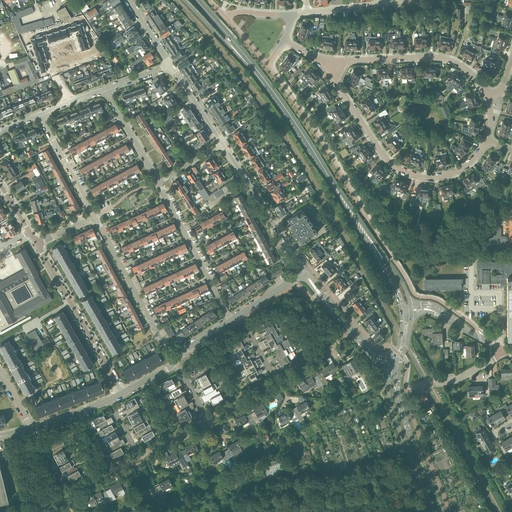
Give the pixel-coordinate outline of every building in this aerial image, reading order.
[(66,0),(68,2),(63,5),(64,7),(71,18),(75,16),(73,13),(78,10),(72,0),(66,0)] [(92,17),(108,7),(107,7),(108,6),(108,5),(115,0),(108,0),(102,4),(103,6),(97,10),(95,8),(88,12),(86,10),(83,12),(88,20),(92,17)] [(107,7),(108,7),(109,10),(121,2),(119,0),(115,0),(108,5),(108,6),(107,7)] [(140,4),(144,11),(149,7),(149,8),(152,7),(148,1),(145,2),(144,1),(140,4)] [(83,12),(86,10),(89,8),(86,3),(80,7),(83,12)] [(111,15),(124,7),(121,3),(110,10),(112,13),(111,13),(107,15),(108,17),(111,15)] [(64,7),(56,11),(62,21),(63,21),(65,20),(71,18),(64,7)] [(126,11),(124,7),(111,15),(113,19),(118,16),(126,11)] [(149,20),(158,14),(153,7),(148,11),(150,13),(146,16),(149,20)] [(128,15),(126,11),(118,16),(119,18),(112,22),(114,24),(116,23),(128,15)] [(19,18),(21,17),(19,12),(16,13),(17,15),(11,18),(12,21),(18,18),(19,18)] [(158,14),(149,20),(151,24),(161,18),(158,14)] [(498,15),(497,17),(499,18),(511,22),(511,15),(508,14),(506,14),(505,17),(503,17),(503,16),(498,15)] [(131,18),(128,15),(116,23),(117,25),(122,22),(123,24),(131,18)] [(497,17),(497,18),(499,18),(499,20),(503,22),(502,26),(504,26),(504,27),(507,28),(507,27),(510,28),(511,28),(511,25),(511,22),(499,18),(497,17)] [(134,23),(131,18),(123,24),(119,26),(122,30),(134,23)] [(161,18),(151,24),(154,28),(163,22),(161,18)] [(183,25),(179,20),(160,32),(159,33),(161,36),(162,36),(163,37),(183,25)] [(163,22),(154,28),(157,33),(166,27),(163,22)] [(72,26),(68,27),(70,33),(78,30),(77,24),(76,23),(71,24),(72,26)] [(77,24),(78,30),(79,33),(85,32),(87,31),(85,26),(83,27),(82,23),(77,24)] [(302,24),(300,30),(308,33),(310,34),(314,35),(318,36),(320,32),(315,30),(315,31),(312,30),(313,28),(310,27),(309,27),(310,25),(306,24),(306,25),(302,24)] [(21,26),(16,28),(18,34),(26,32),(24,25),(21,26)] [(108,40),(104,43),(102,44),(107,52),(115,46),(120,43),(128,37),(129,38),(137,32),(134,27),(122,34),(121,32),(112,38),(108,40)] [(310,34),(308,33),(300,30),(298,37),(301,38),(301,39),(305,41),(305,39),(306,39),(307,36),(310,37),(310,36),(313,37),(314,35),(310,34)] [(162,40),(164,44),(173,38),(172,36),(176,33),(175,31),(162,40)] [(396,48),(399,48),(398,31),(396,31),(396,34),(388,35),(388,40),(392,40),(392,41),(391,41),(391,44),(392,44),(392,48),(393,48),(393,49),(396,49),(396,48)] [(398,31),(399,48),(402,48),(402,49),(405,49),(405,48),(405,44),(406,44),(406,41),(405,41),(405,39),(401,39),(401,37),(401,31),(398,31)] [(79,33),(76,34),(77,40),(87,37),(85,32),(79,33)] [(137,32),(129,38),(122,42),(124,46),(128,43),(129,46),(141,38),(138,33),(137,32)] [(369,41),(369,49),(372,49),(372,50),(376,50),(375,37),(371,37),(371,33),(369,33),(369,37),(365,37),(365,41),(369,41)] [(445,49),(447,37),(440,36),(440,34),(436,33),(435,40),(440,41),(439,47),(441,48),(441,49),(445,49)] [(40,34),(35,36),(35,38),(36,38),(37,43),(38,43),(46,40),(44,35),(40,36),(40,34)] [(323,37),(322,37),(323,40),(322,42),(321,45),(322,45),(321,48),(322,48),(322,49),(325,49),(325,48),(328,49),(330,34),(329,34),(329,36),(326,36),(326,37),(325,36),(323,37)] [(333,35),(330,34),(328,49),(330,49),(330,50),(334,51),(334,50),(335,46),(336,46),(336,43),(335,43),(336,42),(332,41),(333,35)] [(381,37),(375,37),(376,50),(379,50),(379,49),(382,48),(382,42),(385,42),(385,34),(381,34),(381,37)] [(451,38),(447,37),(445,49),(449,50),(449,49),(452,50),(455,35),(452,34),(451,38)] [(489,36),(488,39),(494,41),(505,44),(506,42),(507,42),(508,39),(507,39),(507,38),(504,37),(504,36),(501,35),(501,36),(499,36),(498,39),(489,36)] [(167,48),(180,39),(179,36),(177,37),(176,36),(173,38),(164,44),(167,48)] [(87,37),(77,40),(79,45),(88,42),(87,37)] [(31,43),(30,44),(31,49),(33,48),(39,46),(38,46),(38,43),(37,43),(36,38),(35,38),(30,39),(31,43)] [(180,39),(167,48),(169,52),(176,47),(179,45),(178,43),(182,41),(180,39)] [(133,46),(127,49),(130,54),(130,55),(145,45),(145,44),(144,42),(143,41),(142,40),(141,41),(141,40),(137,43),(137,44),(133,47),(133,46)] [(494,41),(491,50),(499,52),(500,50),(503,51),(503,50),(504,50),(505,47),(504,47),(505,44),(494,41)] [(88,42),(79,45),(81,51),(90,48),(88,42)] [(180,51),(183,49),(189,45),(188,43),(181,48),(179,45),(176,47),(169,52),(172,56),(180,51)] [(464,56),(466,57),(474,44),(472,43),(468,48),(465,46),(464,48),(464,47),(462,50),(463,50),(461,54),(461,55),(463,56),(464,56)] [(479,56),(481,54),(481,51),(481,46),(477,46),(476,46),(476,45),(475,44),(474,44),(466,57),(469,59),(468,59),(471,61),(472,60),(472,61),(474,57),(475,58),(476,55),(479,56)] [(39,46),(33,48),(35,54),(44,51),(42,45),(38,46),(39,46)] [(129,55),(128,56),(130,59),(134,56),(133,55),(135,54),(136,54),(138,53),(138,52),(139,51),(140,53),(142,56),(145,54),(143,53),(148,49),(147,48),(147,47),(146,45),(145,45),(130,55),(129,55)] [(180,51),(172,56),(175,61),(178,59),(189,52),(187,49),(185,51),(183,49),(180,51)] [(193,49),(189,52),(178,59),(180,63),(188,58),(187,56),(194,51),(193,49)] [(44,51),(35,54),(36,59),(45,56),(44,51)] [(150,52),(137,60),(139,62),(143,59),(146,62),(148,65),(152,62),(150,59),(153,57),(150,52)] [(286,59),(285,61),(293,68),(297,62),(298,62),(299,60),(298,59),(299,57),(300,57),(294,54),(293,57),(292,56),(291,58),(288,56),(287,56),(286,58),(286,59)] [(492,59),(492,61),(491,70),(494,70),(493,71),(497,71),(497,70),(498,67),(500,67),(500,63),(498,63),(498,62),(494,62),(494,59),(495,59),(495,56),(493,55),(492,59)] [(15,61),(13,61),(16,67),(16,68),(18,69),(19,68),(21,70),(26,68),(30,77),(27,78),(28,80),(30,85),(33,84),(34,83),(40,81),(33,66),(32,63),(31,62),(30,62),(28,56),(15,61)] [(45,56),(36,59),(38,64),(44,63),(47,62),(45,56)] [(488,69),(491,70),(492,61),(485,60),(485,61),(483,61),(483,65),(485,65),(484,69),(485,69),(485,70),(488,70),(488,69)] [(282,62),(280,65),(281,65),(281,66),(283,68),(282,69),(285,72),(287,70),(287,71),(290,68),(294,71),(296,69),(293,68),(285,61),(283,63),(282,62)] [(179,66),(182,70),(192,64),(191,62),(188,64),(186,62),(179,66)] [(38,64),(36,65),(38,70),(40,69),(41,73),(47,71),(44,63),(38,64)] [(107,64),(105,65),(109,76),(111,75),(111,76),(114,75),(114,74),(112,67),(108,69),(107,64)] [(193,66),(192,64),(182,70),(185,75),(191,70),(195,68),(193,66)] [(96,68),(94,69),(98,80),(100,79),(100,80),(103,78),(101,71),(100,70),(97,71),(96,68)] [(301,83),(303,85),(315,73),(313,71),(314,71),(312,68),(311,69),(308,71),(307,71),(305,73),(306,74),(305,74),(301,78),(304,81),(301,83)] [(407,78),(408,78),(407,68),(404,68),(404,69),(401,69),(401,70),(397,70),(397,76),(401,76),(401,79),(403,79),(407,78)] [(74,69),(68,72),(70,76),(71,76),(71,77),(69,78),(71,83),(73,82),(72,82),(73,85),(74,85),(75,88),(76,88),(78,88),(78,87),(81,86),(77,76),(76,73),(74,69)] [(193,73),(191,70),(185,75),(187,79),(198,72),(196,70),(193,73)] [(352,74),(351,76),(363,83),(365,84),(372,87),(373,84),(370,82),(372,80),(366,77),(364,81),(359,78),(361,74),(361,72),(358,70),(357,72),(354,70),(354,71),(353,70),(352,73),(352,74)] [(197,79),(195,76),(199,74),(198,72),(187,79),(190,84),(197,79)] [(315,73),(303,85),(305,87),(307,85),(307,84),(308,84),(309,83),(312,86),(315,83),(318,81),(317,81),(320,78),(320,77),(318,75),(317,75),(315,73)] [(448,88),(450,89),(459,77),(456,75),(457,75),(454,73),(453,73),(451,76),(450,75),(447,78),(449,79),(447,82),(450,84),(448,88)] [(83,78),(82,74),(77,76),(81,86),(83,85),(83,86),(86,85),(84,77),(83,78)] [(349,79),(347,81),(348,82),(351,84),(350,85),(353,87),(354,86),(355,86),(357,82),(358,83),(362,85),(363,83),(351,76),(349,79)] [(152,92),(164,85),(165,84),(161,78),(159,80),(157,77),(151,81),(155,88),(151,90),(152,92)] [(202,78),(191,85),(194,90),(197,94),(199,93),(213,84),(208,77),(206,79),(203,80),(202,78)] [(450,89),(452,91),(454,87),(457,89),(457,90),(458,93),(459,94),(464,89),(461,88),(463,85),(462,84),(464,81),(463,80),(464,80),(461,78),(459,77),(450,89)] [(28,80),(13,86),(16,91),(30,86),(30,85),(28,80)] [(47,81),(41,83),(42,87),(43,86),(48,99),(50,98),(53,97),(52,93),(51,90),(51,91),(51,90),(48,91),(45,85),(48,84),(47,81)] [(213,84),(199,93),(200,94),(201,96),(200,97),(201,98),(202,98),(203,99),(206,97),(206,98),(208,96),(208,95),(213,92),(212,89),(216,87),(215,85),(214,83),(213,84)] [(164,85),(152,92),(153,94),(158,91),(160,94),(169,89),(165,84),(164,85)] [(141,89),(138,90),(142,101),(145,107),(147,106),(145,100),(144,98),(147,97),(144,88),(143,88),(143,87),(140,88),(141,89)] [(314,101),(315,103),(330,93),(329,91),(329,90),(328,87),(327,88),(327,87),(323,89),(320,91),(321,91),(319,92),(320,92),(317,94),(319,97),(318,98),(316,99),(314,101)] [(34,90),(32,91),(37,103),(39,102),(40,103),(43,102),(40,94),(36,96),(34,90)] [(136,90),(133,91),(135,98),(139,97),(140,101),(142,101),(138,90),(136,91),(136,90)] [(27,92),(25,93),(26,96),(31,106),(33,105),(36,104),(35,104),(36,103),(33,95),(29,96),(27,92)] [(129,106),(126,107),(128,113),(134,111),(131,103),(130,101),(128,93),(125,94),(122,95),(123,99),(122,99),(123,102),(124,101),(124,102),(125,102),(126,104),(128,104),(129,106)] [(315,103),(316,105),(319,103),(322,101),(324,105),(328,102),(328,103),(331,101),(330,101),(334,98),(333,98),(334,98),(332,95),(330,93),(315,103)] [(459,104),(459,106),(460,106),(476,99),(475,97),(476,97),(475,94),(474,94),(474,93),(470,95),(470,94),(467,95),(467,96),(466,96),(468,100),(460,103),(459,104)] [(166,104),(174,99),(172,96),(171,95),(169,96),(169,95),(165,98),(166,98),(163,100),(166,104)] [(215,95),(213,97),(205,102),(209,107),(219,100),(216,95),(215,95)] [(25,98),(22,99),(23,101),(26,109),(29,107),(31,106),(26,96),(25,96),(25,98)] [(17,97),(15,98),(20,110),(22,109),(22,110),(26,109),(23,101),(19,103),(17,97)] [(15,104),(12,106),(15,112),(15,113),(18,112),(18,111),(20,110),(15,98),(13,99),(15,104)] [(365,108),(373,103),(372,104),(369,98),(367,99),(367,98),(364,100),(365,101),(361,103),(362,103),(361,104),(363,106),(365,108)] [(166,104),(168,107),(167,108),(167,109),(167,110),(168,111),(168,112),(169,112),(174,108),(173,107),(178,104),(174,99),(166,104)] [(476,99),(460,106),(461,109),(465,107),(469,105),(471,109),(472,108),(472,109),(475,108),(475,107),(479,106),(479,105),(478,102),(477,102),(476,99)] [(209,108),(212,112),(219,108),(218,106),(222,103),(221,100),(209,108)] [(3,102),(8,115),(10,114),(11,115),(13,114),(13,113),(14,113),(10,104),(7,106),(5,101),(3,102)] [(3,107),(0,108),(0,110),(3,118),(6,116),(8,115),(3,102),(1,103),(3,107)] [(100,103),(94,105),(98,115),(104,113),(102,109),(103,109),(102,106),(101,106),(100,103)] [(373,103),(365,108),(367,111),(366,111),(368,114),(368,113),(369,114),(372,112),(372,113),(375,111),(375,110),(377,109),(373,103)] [(91,114),(92,114),(95,112),(97,119),(99,118),(99,116),(98,115),(94,105),(92,106),(92,105),(89,107),(91,114)] [(333,119),(335,117),(343,112),(341,109),(340,110),(339,107),(336,109),(334,106),(326,111),(329,115),(330,114),(333,119)] [(91,114),(89,107),(86,108),(84,109),(88,121),(88,122),(88,121),(90,121),(89,117),(92,116),(92,114),(91,114)] [(183,119),(186,117),(192,113),(190,109),(188,110),(187,108),(185,109),(183,107),(177,111),(178,114),(179,113),(183,119)] [(220,110),(219,108),(212,112),(215,116),(226,109),(225,107),(220,110)] [(88,121),(84,109),(78,111),(81,120),(82,120),(82,121),(85,119),(87,123),(89,127),(90,126),(89,122),(88,121),(88,122),(88,121)] [(226,109),(215,116),(218,120),(224,116),(223,114),(228,111),(226,109)] [(377,128),(388,121),(385,116),(388,114),(385,110),(379,114),(381,118),(374,122),(376,124),(375,125),(377,128)] [(72,114),(74,120),(75,122),(76,125),(76,126),(78,125),(77,121),(80,120),(80,118),(77,112),(72,114)] [(345,116),(343,112),(335,117),(337,121),(335,122),(337,124),(333,127),(336,131),(341,127),(339,123),(346,118),(345,116)] [(140,122),(144,119),(143,118),(140,113),(135,116),(140,122)] [(186,123),(195,117),(192,113),(186,117),(183,119),(186,123)] [(76,125),(75,122),(74,120),(72,114),(70,115),(70,114),(66,115),(69,122),(70,126),(73,124),(74,127),(76,126),(76,125)] [(224,116),(218,120),(220,125),(231,118),(230,115),(228,116),(227,115),(224,116)] [(198,122),(195,117),(186,123),(189,128),(190,127),(198,122)] [(66,131),(61,118),(55,120),(57,123),(56,123),(57,126),(57,125),(58,126),(61,125),(65,135),(67,134),(66,131)] [(221,126),(224,130),(237,122),(240,120),(239,118),(235,121),(235,120),(234,121),(230,124),(229,122),(221,126)] [(471,121),(470,125),(479,127),(480,123),(479,123),(480,120),(470,118),(469,121),(471,121)] [(148,125),(144,120),(144,119),(140,122),(144,128),(148,126),(155,121),(154,119),(149,123),(149,124),(148,125)] [(388,121),(377,128),(379,131),(380,131),(381,133),(387,129),(389,132),(396,128),(396,126),(390,125),(388,121)] [(502,125),(501,128),(511,130),(511,124),(510,124),(511,122),(507,121),(506,122),(503,121),(503,122),(502,122),(501,125),(502,125)] [(201,126),(198,122),(190,127),(191,129),(193,129),(194,131),(201,126)] [(240,127),(237,122),(224,130),(227,135),(240,127)] [(114,133),(109,124),(108,125),(109,127),(106,129),(109,136),(114,133)] [(109,124),(114,133),(119,131),(115,124),(112,126),(111,124),(109,124)] [(479,131),(479,127),(470,125),(469,125),(468,128),(463,127),(462,131),(471,136),(471,132),(477,133),(478,131),(479,131)] [(148,135),(152,132),(155,131),(157,129),(155,127),(153,129),(153,130),(152,131),(148,126),(144,128),(148,135)] [(347,134),(342,137),(343,140),(355,132),(354,129),(355,129),(353,126),(352,127),(352,126),(349,128),(348,128),(345,130),(346,130),(345,131),(347,134)] [(31,130),(29,131),(32,137),(32,139),(34,143),(36,142),(34,138),(35,138),(34,136),(37,135),(38,137),(40,136),(38,129),(35,130),(35,129),(34,129),(34,128),(31,129),(31,130)] [(500,130),(499,133),(499,134),(503,135),(502,137),(506,138),(506,136),(507,136),(508,133),(511,133),(511,130),(501,128),(500,130)] [(105,138),(100,129),(99,130),(100,132),(96,134),(100,141),(105,138)] [(100,129),(105,138),(109,136),(106,129),(103,131),(102,129),(100,129)] [(198,137),(197,138),(198,140),(197,140),(198,141),(197,141),(198,142),(192,146),(192,147),(194,150),(203,144),(203,145),(208,141),(207,138),(208,137),(203,130),(196,134),(198,137)] [(237,140),(244,136),(241,132),(240,130),(233,135),(237,140)] [(27,131),(24,132),(27,139),(32,137),(29,131),(27,132),(27,131)] [(155,131),(152,132),(148,135),(152,141),(156,138),(157,138),(161,136),(159,134),(157,135),(155,131)] [(355,132),(343,140),(345,142),(345,143),(346,142),(348,145),(349,144),(350,147),(353,145),(352,142),(353,141),(353,142),(356,140),(359,137),(358,134),(357,134),(355,132)] [(178,137),(175,133),(169,137),(172,141),(178,137)] [(198,140),(197,138),(195,134),(193,135),(192,133),(188,136),(189,137),(185,139),(188,145),(197,140),(198,140)] [(95,143),(90,134),(89,135),(90,137),(87,139),(91,146),(95,143)] [(90,134),(95,143),(100,141),(96,134),(93,136),(92,134),(90,134)] [(401,140),(396,134),(393,136),(394,137),(392,138),(392,137),(390,139),(390,140),(387,142),(387,143),(388,145),(389,145),(391,147),(398,142),(399,141),(401,140)] [(14,137),(13,137),(14,140),(14,141),(15,143),(16,143),(17,146),(19,145),(22,151),(25,150),(24,147),(19,135),(16,136),(14,137)] [(246,138),(244,136),(237,140),(240,146),(248,141),(249,141),(250,141),(252,139),(251,137),(249,139),(247,137),(246,138)] [(472,140),(468,138),(464,136),(459,144),(460,145),(467,152),(469,149),(469,148),(470,146),(469,145),(470,144),(471,144),(472,140)] [(81,139),(86,148),(91,146),(87,139),(84,141),(83,138),(81,139)] [(156,138),(152,141),(156,147),(161,144),(161,145),(165,142),(163,140),(161,142),(160,143),(157,138),(156,138)] [(254,138),(252,139),(250,141),(251,142),(242,148),(243,150),(245,153),(253,148),(256,147),(253,142),(255,140),(254,138)] [(86,148),(81,139),(80,140),(81,142),(78,144),(81,151),(86,148)] [(178,147),(179,147),(185,156),(188,154),(179,139),(174,141),(178,147)] [(398,142),(391,147),(393,150),(392,150),(394,153),(394,152),(395,153),(398,150),(398,151),(401,149),(400,148),(402,147),(398,142)] [(72,144),(77,153),(81,151),(78,144),(75,146),(74,143),(72,144)] [(68,149),(72,155),(71,156),(72,159),(75,158),(74,155),(77,153),(72,144),(71,145),(72,147),(68,149)] [(125,153),(120,144),(118,145),(119,147),(116,149),(120,156),(125,153)] [(128,147),(126,144),(122,146),(122,144),(120,144),(125,153),(129,151),(130,154),(134,152),(130,146),(128,147)] [(161,145),(161,144),(156,147),(160,154),(165,151),(169,148),(168,146),(165,148),(165,149),(164,149),(161,145)] [(453,144),(450,147),(454,154),(457,151),(461,156),(463,154),(464,155),(467,152),(460,145),(457,148),(453,144)] [(359,145),(352,150),(354,154),(356,153),(359,157),(359,158),(369,151),(367,148),(366,148),(364,146),(361,148),(359,145)] [(248,157),(249,159),(256,155),(257,156),(258,155),(262,152),(264,151),(263,148),(258,151),(256,147),(253,148),(245,153),(248,157)] [(414,164),(419,149),(416,148),(414,155),(411,154),(410,155),(408,154),(407,158),(409,159),(408,162),(408,163),(411,164),(411,163),(414,164)] [(43,152),(41,153),(42,154),(43,153),(46,159),(51,156),(47,149),(43,152)] [(107,154),(111,161),(116,158),(111,149),(109,150),(110,152),(107,154)] [(111,149),(116,158),(120,156),(116,149),(113,151),(112,149),(111,149)] [(420,166),(421,163),(423,164),(424,160),(423,159),(423,158),(419,157),(422,150),(419,149),(414,164),(417,165),(416,166),(419,167),(419,166),(420,166)] [(160,154),(164,160),(169,157),(173,155),(173,154),(172,152),(169,154),(169,155),(168,156),(165,151),(160,154)] [(359,157),(355,159),(357,162),(362,159),(364,162),(367,160),(368,162),(372,160),(372,159),(371,157),(372,157),(370,155),(371,154),(369,151),(359,158),(359,157)] [(442,151),(439,152),(440,155),(440,157),(442,165),(445,165),(448,165),(448,164),(449,164),(448,160),(449,160),(448,157),(447,157),(447,155),(446,153),(442,154),(442,151)] [(260,162),(264,159),(262,155),(263,154),(262,152),(258,155),(258,156),(250,161),(253,166),(259,162),(260,162)] [(106,163),(101,154),(100,155),(101,157),(98,159),(101,166),(106,163)] [(101,154),(106,163),(111,161),(107,154),(104,156),(103,154),(101,154)] [(486,160),(493,165),(497,160),(496,159),(497,158),(494,155),(493,157),(490,155),(489,155),(488,157),(488,158),(486,160)] [(7,159),(1,163),(4,168),(4,169),(11,165),(12,164),(17,161),(20,159),(18,156),(15,157),(16,158),(13,160),(10,161),(9,162),(7,159)] [(46,159),(42,161),(43,163),(46,162),(48,161),(50,165),(55,163),(51,156),(46,159)] [(172,161),(169,157),(164,160),(169,166),(177,161),(176,159),(173,161),(174,161),(172,162),(172,161)] [(442,165),(440,157),(434,159),(434,160),(434,163),(435,163),(436,167),(437,167),(440,167),(440,166),(442,165)] [(203,170),(206,168),(215,162),(212,158),(205,163),(206,165),(202,168),(203,170)] [(97,168),(92,159),(91,160),(92,162),(89,164),(92,171),(97,168)] [(92,159),(97,168),(101,166),(98,159),(95,161),(94,159),(92,159)] [(265,161),(264,159),(260,162),(259,162),(253,166),(256,171),(265,165),(263,162),(265,161)] [(501,173),(502,172),(500,170),(495,166),(495,167),(493,165),(486,160),(485,162),(484,162),(482,164),(483,165),(482,165),(485,167),(484,169),(487,171),(488,170),(489,170),(491,172),(494,169),(501,174),(501,173)] [(215,162),(206,168),(210,174),(219,168),(215,162)] [(50,165),(46,168),(47,169),(49,168),(51,167),(54,172),(58,169),(55,163),(50,165)] [(511,174),(511,163),(511,164),(508,170),(503,168),(502,172),(501,173),(501,174),(499,178),(504,180),(506,175),(507,173),(511,174)] [(27,173),(34,168),(32,164),(30,164),(31,165),(25,169),(27,173)] [(88,173),(83,164),(81,165),(82,167),(79,169),(83,176),(88,173)] [(83,164),(88,173),(92,171),(89,164),(85,166),(84,164),(83,164)] [(130,168),(127,169),(131,176),(135,173),(130,164),(129,165),(129,166),(130,168)] [(132,164),(130,164),(135,173),(140,171),(137,164),(133,166),(132,164)] [(257,172),(261,178),(268,173),(267,170),(270,168),(270,167),(269,165),(269,164),(264,167),(265,167),(257,172)] [(4,168),(3,169),(7,175),(8,174),(7,174),(14,170),(13,168),(11,165),(4,169),(4,168)] [(373,180),(383,169),(380,168),(381,167),(379,165),(378,165),(375,168),(375,167),(372,170),(373,170),(372,171),(371,173),(374,175),(370,178),(373,180)] [(14,170),(7,174),(8,174),(11,179),(17,175),(20,173),(18,170),(22,168),(21,166),(20,166),(18,167),(17,168),(15,169),(14,170)] [(54,172),(49,174),(51,177),(55,174),(57,178),(62,176),(58,169),(54,172)] [(121,173),(118,174),(122,181),(126,178),(121,169),(120,170),(121,173)] [(123,169),(121,169),(126,178),(131,176),(127,169),(124,171),(123,169)] [(215,179),(223,174),(220,169),(209,176),(210,178),(213,176),(215,179)] [(373,180),(375,183),(378,179),(377,179),(379,177),(382,180),(383,179),(383,180),(385,177),(387,174),(388,173),(385,171),(383,169),(373,180)] [(192,172),(187,176),(191,183),(194,181),(197,179),(192,172)] [(112,174),(117,183),(118,186),(123,183),(122,181),(118,174),(115,176),(114,174),(114,173),(112,174)] [(274,178),(276,176),(277,176),(275,174),(273,176),(271,177),(268,173),(261,178),(265,184),(272,179),(272,178),(273,177),(274,178)] [(277,176),(276,176),(274,178),(275,179),(266,185),(270,192),(277,187),(277,186),(280,185),(278,182),(277,182),(277,181),(284,177),(281,173),(277,176)] [(33,181),(30,183),(32,185),(34,184),(37,188),(45,186),(47,186),(46,184),(41,174),(39,175),(32,179),(33,181)] [(112,178),(109,179),(112,186),(117,183),(112,174),(111,175),(111,176),(112,178)] [(226,179),(223,174),(215,179),(217,182),(214,184),(215,186),(226,179)] [(471,174),(468,176),(475,188),(476,189),(477,191),(486,185),(485,183),(487,182),(484,177),(482,179),(481,178),(478,180),(474,174),(472,175),(471,174)] [(62,176),(57,178),(61,185),(66,182),(62,176)] [(466,185),(463,187),(467,193),(475,188),(468,176),(465,178),(465,179),(463,181),(466,185)] [(103,179),(108,188),(109,190),(113,188),(112,186),(109,179),(106,181),(105,179),(104,178),(103,179)] [(204,187),(198,178),(194,181),(195,184),(194,184),(197,188),(198,188),(200,190),(204,187)] [(102,183),(99,184),(103,191),(108,188),(103,179),(101,180),(102,183)] [(177,180),(173,183),(177,189),(184,184),(184,185),(186,184),(185,183),(184,182),(182,184),(181,185),(177,180)] [(397,193),(402,181),(399,180),(398,181),(396,180),(393,186),(390,184),(387,191),(390,192),(389,193),(393,194),(394,191),(394,190),(395,188),(398,190),(397,193)] [(22,181),(21,181),(14,185),(18,191),(25,187),(24,186),(25,185),(22,181)] [(406,183),(402,181),(397,193),(403,195),(401,198),(405,200),(407,193),(405,192),(408,185),(405,184),(406,183)] [(66,182),(61,185),(64,192),(69,189),(66,182)] [(95,183),(93,184),(98,193),(103,191),(99,184),(96,186),(95,183)] [(93,188),(90,189),(92,194),(93,195),(94,196),(98,193),(93,184),(92,185),(93,188)] [(184,184),(177,189),(181,195),(186,192),(186,193),(188,191),(184,185),(184,184)] [(447,186),(451,200),(453,199),(452,195),(456,194),(455,191),(456,191),(456,188),(454,188),(454,184),(453,185),(453,184),(450,185),(447,186)] [(281,193),(285,191),(281,185),(280,187),(280,186),(273,190),(274,191),(271,193),(274,198),(281,193)] [(37,188),(34,189),(36,195),(42,193),(42,191),(48,190),(47,186),(45,186),(37,188)] [(451,200),(447,186),(444,187),(444,186),(441,187),(441,188),(442,191),(441,192),(441,195),(442,194),(443,197),(444,200),(448,200),(448,201),(451,200)] [(206,198),(209,196),(210,196),(204,187),(200,190),(201,192),(199,193),(203,200),(205,199),(206,198)] [(416,201),(420,202),(420,206),(419,206),(419,212),(422,212),(422,207),(422,206),(423,206),(423,202),(424,188),(418,187),(417,191),(416,191),(416,194),(417,194),(417,196),(416,201)] [(423,202),(425,202),(425,201),(430,202),(430,195),(431,196),(431,192),(430,192),(431,188),(430,188),(427,187),(427,188),(424,188),(423,202)] [(64,192),(63,192),(64,194),(65,193),(68,198),(73,196),(69,189),(64,192)] [(186,192),(181,195),(185,202),(192,197),(194,196),(192,194),(188,197),(188,196),(186,193),(186,192)] [(285,199),(281,193),(274,198),(277,203),(280,201),(281,202),(285,199)] [(236,200),(238,204),(244,201),(240,194),(229,200),(231,203),(233,202),(233,201),(236,200)] [(304,202),(308,200),(308,199),(310,198),(308,194),(306,195),(305,195),(301,198),(304,202)] [(49,201),(48,198),(46,199),(46,198),(39,200),(40,201),(38,201),(36,195),(33,197),(33,198),(30,199),(30,201),(32,206),(49,201)] [(68,198),(67,199),(67,200),(69,200),(72,205),(76,202),(73,196),(68,198)] [(192,197),(185,202),(189,208),(194,205),(200,201),(198,199),(192,203),(192,202),(194,201),(192,197)] [(49,202),(53,201),(52,200),(49,201),(32,206),(33,211),(40,209),(40,206),(50,203),(49,202)] [(158,205),(161,212),(166,210),(163,203),(161,200),(160,201),(161,204),(158,205)] [(290,205),(293,203),(292,200),(289,202),(288,202),(289,203),(283,206),(282,203),(275,208),(278,212),(290,205)] [(247,207),(244,201),(238,204),(241,211),(247,207)] [(72,205),(69,206),(73,213),(75,211),(77,214),(80,212),(78,210),(80,209),(76,202),(72,205)] [(154,204),(152,205),(156,214),(161,212),(158,205),(155,207),(154,204)] [(152,208),(148,210),(152,217),(156,214),(152,205),(150,206),(152,208)] [(194,205),(189,208),(194,214),(195,214),(196,216),(200,214),(194,205)] [(291,207),(290,205),(278,212),(281,217),(288,213),(291,211),(289,208),(290,207),(290,208),(291,207)] [(251,214),(247,207),(241,211),(245,217),(251,214)] [(144,209),(142,209),(147,219),(152,217),(148,210),(145,211),(144,209)] [(294,216),(288,219),(289,222),(287,223),(291,230),(291,231),(296,238),(301,245),(311,239),(310,237),(318,232),(314,225),(309,218),(304,211),(303,212),(302,209),(293,215),(294,216)] [(46,210),(41,212),(34,214),(36,219),(51,214),(52,214),(52,211),(46,213),(46,210)] [(216,215),(213,217),(216,223),(221,220),(216,211),(214,212),(216,215)] [(218,211),(216,211),(221,220),(226,218),(222,211),(219,213),(218,211)] [(56,215),(55,213),(52,214),(51,214),(36,219),(37,224),(44,222),(43,219),(53,216),(56,215)] [(132,217),(129,219),(133,226),(137,223),(133,213),(131,215),(132,217)] [(135,213),(133,213),(137,223),(142,221),(139,214),(136,216),(135,213)] [(245,217),(248,224),(255,221),(251,214),(245,217)] [(206,220),(203,221),(207,228),(212,225),(207,216),(205,217),(206,220)] [(208,216),(207,216),(212,225),(216,223),(213,217),(210,218),(208,216)] [(120,223),(123,230),(128,228),(123,218),(122,219),(123,222),(120,223)] [(125,218),(123,218),(128,228),(133,226),(129,219),(126,220),(125,218)] [(172,224),(168,225),(172,233),(177,230),(174,223),(173,223),(172,220),(171,222),(172,224)] [(202,230),(197,221),(196,222),(197,225),(194,226),(197,233),(202,230)] [(199,221),(197,221),(202,230),(207,228),(203,221),(200,223),(199,221)] [(252,231),(258,227),(255,221),(248,224),(252,231)] [(4,226),(2,228),(5,233),(7,231),(14,227),(11,222),(4,226)] [(118,232),(114,222),(112,223),(113,226),(110,228),(113,234),(117,233),(118,232)] [(119,232),(123,230),(120,223),(117,224),(116,222),(114,222),(118,232),(119,232)] [(167,235),(163,225),(161,226),(162,228),(159,230),(162,237),(167,235)] [(164,225),(163,225),(167,235),(172,233),(168,225),(165,227),(164,225)] [(2,234),(0,235),(0,238),(4,236),(4,237),(9,234),(10,237),(17,233),(14,227),(7,231),(5,233),(2,234)] [(86,227),(90,237),(95,235),(95,236),(96,237),(97,236),(96,234),(95,235),(93,230),(93,229),(92,229),(92,228),(89,229),(88,227),(86,227)] [(252,231),(256,237),(262,234),(258,227),(252,231)] [(499,228),(491,228),(491,249),(499,249),(504,249),(504,245),(506,245),(506,236),(501,236),(501,228),(499,228)] [(152,233),(149,234),(153,241),(158,239),(153,229),(152,230),(152,233)] [(158,239),(162,237),(159,230),(156,231),(155,229),(153,229),(158,239)] [(223,236),(227,243),(232,241),(227,231),(225,232),(226,235),(223,236)] [(228,231),(227,231),(232,241),(236,238),(233,231),(229,233),(228,231)] [(81,242),(76,232),(75,233),(76,236),(72,237),(76,244),(81,242)] [(87,241),(86,239),(82,232),(79,234),(78,232),(76,232),(81,242),(83,240),(84,242),(87,241)] [(145,233),(143,234),(148,244),(153,241),(149,234),(146,235),(145,233)] [(148,244),(143,234),(142,235),(143,237),(140,238),(143,246),(148,244)] [(256,237),(259,244),(265,240),(262,234),(256,237)] [(214,241),(218,248),(222,245),(217,236),(216,237),(217,239),(214,241)] [(219,236),(217,236),(222,245),(227,243),(223,236),(220,238),(219,236)] [(139,248),(134,238),(133,239),(133,241),(130,243),(134,250),(139,248)] [(139,248),(143,246),(140,238),(137,240),(136,238),(134,238),(139,248)] [(183,244),(179,245),(183,253),(188,250),(184,243),(183,240),(182,241),(183,244)] [(259,244),(263,250),(269,247),(265,240),(259,244)] [(208,253),(213,251),(208,241),(207,242),(208,244),(205,246),(208,253)] [(210,241),(208,241),(213,251),(215,254),(216,254),(214,250),(218,248),(214,241),(211,243),(210,241)] [(314,256),(324,248),(320,244),(318,241),(313,245),(315,247),(310,251),(314,256)] [(124,255),(129,252),(124,242),(123,244),(124,246),(121,247),(124,255)] [(129,252),(134,250),(130,243),(127,244),(126,242),(124,242),(129,252)] [(52,249),(56,256),(65,250),(61,243),(52,249)] [(178,255),(173,245),(172,246),(173,248),(170,250),(173,257),(178,255)] [(175,245),(173,245),(178,255),(183,253),(179,245),(176,247),(175,245)] [(101,247),(96,250),(100,257),(105,254),(101,247)] [(263,250),(266,257),(272,254),(269,247),(263,250)] [(324,248),(314,256),(318,261),(323,257),(324,259),(329,256),(324,248)] [(52,300),(48,292),(47,292),(46,292),(37,274),(39,273),(38,273),(38,274),(25,249),(15,254),(16,254),(25,270),(0,283),(0,304),(1,306),(0,308),(9,323),(8,324),(17,319),(16,318),(34,309),(52,299),(52,300)] [(168,259),(164,249),(162,250),(163,253),(160,254),(163,262),(168,259)] [(166,249),(164,249),(168,259),(173,257),(170,250),(166,251),(166,249)] [(56,256),(63,269),(73,264),(65,250),(56,256)] [(237,255),(234,256),(238,263),(242,260),(237,251),(236,252),(237,255)] [(239,251),(237,251),(242,260),(247,258),(244,251),(240,253),(239,251)] [(105,254),(100,257),(103,263),(108,261),(105,254)] [(154,257),(151,258),(154,266),(159,264),(154,254),(153,255),(154,257)] [(156,254),(154,254),(159,264),(163,262),(160,254),(157,256),(156,254)] [(276,261),(272,254),(266,257),(270,264),(276,261)] [(228,260),(225,261),(228,268),(233,265),(228,256),(227,257),(228,260)] [(230,256),(228,256),(233,265),(238,263),(234,256),(231,258),(230,256)] [(144,261),(141,263),(144,270),(149,268),(145,258),(143,259),(144,261)] [(147,258),(145,258),(149,268),(154,266),(151,258),(147,260),(147,258)] [(193,264),(190,266),(193,272),(198,270),(195,263),(193,260),(192,262),(193,264)] [(221,260),(219,261),(224,270),(228,268),(225,261),(222,263),(221,260)] [(101,264),(99,266),(100,267),(102,266),(105,271),(107,270),(112,267),(108,261),(103,263),(101,264)] [(224,270),(219,261),(217,262),(219,265),(215,266),(219,273),(224,270)] [(326,272),(332,266),(334,265),(337,263),(335,261),(333,263),(331,265),(328,261),(322,267),(326,272)] [(500,285),(500,286),(502,288),(504,285),(508,285),(508,292),(508,338),(511,338),(511,261),(477,262),(478,284),(498,284),(499,283),(500,283),(500,285)] [(140,272),(135,262),(134,264),(135,266),(131,267),(135,275),(140,272)] [(137,262),(135,262),(140,272),(144,270),(141,263),(138,264),(137,262)] [(338,265),(337,263),(334,265),(332,266),(326,272),(330,277),(333,274),(333,275),(336,273),(336,272),(336,271),(339,275),(343,271),(346,269),(343,266),(342,267),(338,270),(336,267),(338,265)] [(63,269),(71,283),(80,278),(73,264),(63,269)] [(184,269),(181,270),(184,277),(189,275),(184,265),(183,266),(184,269)] [(186,265),(184,265),(189,275),(193,272),(190,266),(187,267),(186,265)] [(112,267),(107,270),(110,277),(115,274),(112,267)] [(174,273),(171,274),(174,281),(179,279),(175,269),(173,270),(174,273)] [(176,269),(175,269),(179,279),(184,277),(181,270),(177,271),(176,269)] [(259,279),(263,285),(269,281),(265,275),(267,274),(264,270),(260,272),(263,277),(259,279)] [(337,286),(344,281),(340,277),(345,273),(343,271),(339,275),(340,276),(333,281),(337,286)] [(167,273),(165,274),(170,283),(174,281),(171,274),(168,276),(167,273)] [(115,274),(110,277),(114,283),(119,281),(115,274)] [(165,277),(161,279),(165,286),(170,283),(165,274),(164,275),(165,277)] [(71,283),(77,292),(79,296),(88,291),(80,278),(71,283)] [(155,282),(152,283),(155,290),(160,288),(155,278),(154,279),(155,282)] [(157,278),(155,278),(160,288),(165,286),(161,279),(158,280),(157,278)] [(253,283),(257,289),(263,285),(259,279),(253,283)] [(204,284),(201,286),(204,292),(209,290),(206,283),(204,280),(203,282),(204,284)] [(344,281),(337,286),(341,291),(347,286),(348,287),(353,283),(353,282),(350,280),(347,283),(345,281),(344,281)] [(425,280),(425,288),(460,288),(461,288),(461,280),(425,280)] [(119,281),(114,283),(117,290),(122,287),(119,281)] [(151,292),(146,282),(145,284),(146,286),(142,288),(145,295),(151,292)] [(148,282),(146,282),(151,292),(155,290),(152,283),(149,285),(148,282)] [(352,290),(349,292),(345,295),(349,300),(355,295),(353,292),(354,291),(360,287),(356,282),(350,287),(352,290)] [(250,293),(257,289),(253,283),(247,287),(250,293)] [(244,297),(250,293),(247,287),(245,284),(242,286),(242,288),(239,290),(240,291),(244,297)] [(197,285),(195,285),(199,295),(204,292),(201,286),(198,287),(197,285)] [(122,287),(117,290),(121,296),(126,294),(122,287)] [(234,296),(238,302),(244,297),(240,291),(239,290),(238,287),(235,289),(236,291),(233,294),(234,296)] [(185,293),(182,294),(185,301),(190,299),(185,289),(184,290),(184,292),(185,293)] [(187,289),(185,289),(190,299),(194,297),(191,290),(188,291),(187,289)] [(178,293),(176,294),(180,303),(185,301),(182,294),(179,296),(178,293)] [(232,293),(229,294),(230,295),(226,298),(231,306),(232,305),(232,306),(234,305),(234,304),(238,302),(234,296),(233,294),(232,293)] [(121,296),(118,298),(122,304),(123,304),(125,303),(129,301),(126,294),(121,296)] [(175,297),(172,299),(175,306),(180,303),(176,294),(174,295),(175,297)] [(89,314),(98,309),(91,295),(81,301),(89,314)] [(356,310),(363,305),(360,302),(363,300),(362,298),(363,297),(362,295),(355,301),(356,302),(352,305),(356,310)] [(171,308),(166,298),(165,299),(166,302),(163,303),(166,310),(171,308)] [(171,308),(175,306),(172,299),(169,300),(168,298),(166,298),(171,308)] [(129,301),(125,303),(128,310),(133,307),(129,301)] [(161,312),(156,302),(155,304),(156,306),(153,308),(156,315),(161,312)] [(161,312),(166,310),(163,303),(159,305),(158,302),(156,302),(161,312)] [(210,311),(206,314),(210,320),(216,315),(212,310),(210,305),(207,307),(210,311)] [(363,305),(356,310),(360,315),(362,313),(363,314),(365,313),(367,315),(377,307),(376,305),(373,307),(373,306),(372,307),(368,308),(366,310),(363,305)] [(133,307),(128,310),(132,316),(136,314),(133,307)] [(106,322),(98,309),(89,314),(97,327),(106,322)] [(61,330),(70,325),(63,311),(53,317),(61,330)] [(364,322),(368,327),(375,322),(373,319),(374,318),(373,316),(374,314),(373,312),(371,313),(365,318),(367,320),(364,322)] [(136,314),(132,316),(135,323),(140,320),(136,314)] [(206,314),(200,318),(204,324),(210,320),(206,314)] [(187,326),(191,332),(197,328),(194,322),(193,322),(192,320),(191,317),(188,319),(191,324),(187,326)] [(200,318),(194,322),(197,328),(204,324),(200,318)] [(135,323),(133,324),(134,326),(136,325),(139,330),(143,327),(140,320),(135,323)] [(262,333),(264,336),(275,330),(278,328),(275,322),(270,324),(268,321),(263,324),(265,327),(264,328),(265,331),(262,333)] [(104,341),(114,335),(106,322),(97,327),(104,341)] [(191,332),(187,326),(184,322),(182,323),(183,325),(185,327),(181,330),(185,336),(191,332)] [(375,322),(368,327),(371,330),(370,331),(371,333),(369,335),(371,337),(374,334),(379,330),(381,328),(384,326),(383,324),(380,327),(380,326),(379,327),(379,326),(378,324),(377,325),(375,322)] [(69,344),(78,338),(70,325),(61,330),(69,344)] [(435,329),(435,328),(422,329),(423,334),(424,334),(425,337),(432,336),(433,345),(443,344),(442,332),(440,332),(440,329),(435,329)] [(50,342),(47,337),(41,341),(35,330),(26,335),(35,351),(44,346),(44,345),(50,342)] [(181,330),(174,335),(176,337),(178,340),(185,336),(181,330)] [(275,330),(264,336),(266,339),(262,340),(264,344),(278,336),(275,330)] [(381,332),(379,330),(374,334),(376,335),(373,338),(377,343),(381,341),(384,339),(384,338),(385,338),(380,332),(381,332)] [(282,334),(278,336),(264,344),(266,347),(269,345),(270,348),(285,340),(282,334)] [(121,349),(114,335),(104,341),(112,354),(121,349)] [(76,357),(86,352),(78,338),(69,344),(76,357)] [(229,346),(232,352),(233,353),(244,347),(242,343),(245,342),(243,339),(240,340),(229,346)] [(275,349),(277,352),(288,347),(285,340),(270,348),(272,351),(275,349)] [(0,348),(1,351),(3,353),(12,348),(8,341),(0,345),(0,348)] [(457,342),(457,344),(453,344),(454,349),(466,348),(467,357),(475,356),(474,345),(466,346),(463,346),(463,341),(457,342)] [(229,354),(233,360),(244,354),(242,351),(245,350),(244,347),(233,353),(232,352),(229,354)] [(275,357),(277,360),(291,352),(288,347),(277,352),(279,355),(275,357)] [(19,362),(12,348),(3,353),(9,364),(10,367),(19,362)] [(86,352),(76,357),(84,370),(93,365),(86,352)] [(158,352),(143,360),(148,369),(163,362),(158,352)] [(286,363),(290,361),(292,364),(299,360),(297,356),(294,358),(291,352),(277,360),(279,363),(276,365),(279,371),(287,366),(286,363)] [(245,357),(244,354),(233,360),(236,367),(239,365),(250,359),(248,356),(245,357)] [(252,362),(250,359),(239,365),(242,371),(257,363),(255,360),(252,362)] [(348,377),(356,372),(357,375),(360,374),(360,375),(364,372),(360,364),(357,365),(354,359),(342,366),(348,377)] [(143,360),(129,367),(134,377),(148,369),(143,360)] [(195,372),(196,374),(196,375),(204,371),(207,369),(203,361),(195,365),(192,367),(195,372)] [(27,376),(19,362),(10,367),(15,376),(18,381),(27,376)] [(317,375),(323,385),(328,382),(325,378),(331,374),(332,375),(335,373),(334,372),(338,370),(333,362),(326,366),(327,367),(320,371),(321,373),(317,375)] [(258,366),(257,363),(242,371),(246,377),(257,371),(255,368),(258,366)] [(134,377),(129,367),(122,371),(127,380),(134,377)] [(511,368),(501,369),(502,378),(511,377),(511,368)] [(195,379),(198,383),(208,378),(204,371),(196,375),(196,374),(194,376),(195,379)] [(258,374),(257,371),(246,377),(242,378),(246,385),(257,379),(255,376),(258,374)] [(318,388),(323,385),(317,375),(313,378),(312,376),(305,380),(304,379),(301,381),(307,390),(310,388),(309,387),(316,383),(318,388)] [(35,390),(27,376),(18,381),(25,395),(35,390)] [(165,392),(168,390),(175,386),(174,383),(171,378),(168,380),(168,379),(160,383),(163,389),(165,392)] [(201,390),(202,391),(211,385),(210,382),(208,378),(198,383),(200,388),(201,390)] [(86,387),(89,397),(104,391),(100,382),(86,387)] [(206,394),(208,397),(217,392),(216,392),(215,389),(217,388),(215,383),(211,385),(202,391),(204,395),(206,394)] [(168,390),(169,392),(166,394),(168,399),(172,397),(182,392),(179,387),(177,389),(175,386),(168,390)] [(468,387),(468,397),(483,396),(482,386),(468,387)] [(75,403),(89,397),(86,387),(71,393),(75,403)] [(218,391),(216,392),(217,392),(208,397),(209,399),(212,405),(219,401),(218,400),(223,398),(220,393),(218,391)] [(183,395),(182,392),(172,397),(176,404),(186,399),(183,394),(183,395)] [(56,398),(60,408),(75,403),(71,393),(56,398)] [(422,406),(424,405),(427,410),(431,408),(428,403),(429,402),(426,396),(424,397),(422,395),(418,397),(418,398),(416,399),(419,404),(421,403),(422,406)] [(126,408),(128,411),(139,406),(137,403),(134,397),(127,401),(127,402),(124,404),(126,408)] [(45,414),(60,408),(56,398),(42,404),(45,414)] [(176,404),(180,412),(187,408),(190,406),(188,404),(186,399),(176,404)] [(303,416),(301,413),(310,408),(307,401),(297,407),(296,408),(298,410),(294,412),(298,419),(303,416)] [(505,404),(502,406),(507,414),(509,413),(510,415),(511,413),(511,403),(507,407),(505,404)] [(45,414),(42,404),(34,407),(38,417),(45,414)] [(250,414),(256,424),(260,422),(258,418),(265,415),(268,413),(262,404),(259,405),(260,406),(253,410),(254,412),(250,414)] [(141,409),(139,406),(128,411),(125,412),(127,415),(129,420),(139,415),(137,411),(141,409)] [(500,411),(495,414),(499,422),(505,418),(504,416),(507,414),(502,406),(498,408),(500,411)] [(188,410),(187,408),(180,412),(176,413),(180,421),(184,419),(185,419),(191,416),(189,411),(188,410)] [(282,423),(280,425),(279,425),(281,428),(282,428),(287,425),(287,424),(286,422),(292,419),(293,421),(298,419),(294,412),(293,409),(279,417),(282,423)] [(256,424),(250,414),(245,417),(244,415),(238,419),(237,418),(234,420),(239,429),(242,427),(242,426),(248,422),(251,427),(256,424)] [(495,414),(489,418),(487,415),(483,417),(488,425),(491,424),(492,426),(499,422),(495,414)] [(97,428),(99,427),(107,423),(106,420),(103,415),(100,417),(100,416),(87,423),(89,426),(92,425),(93,425),(94,424),(95,425),(97,428)] [(142,419),(139,415),(129,420),(132,424),(133,427),(143,422),(142,419)] [(146,420),(143,422),(133,427),(136,432),(138,430),(140,433),(148,429),(148,428),(147,426),(149,425),(146,420)] [(218,423),(220,427),(216,429),(218,433),(222,430),(223,433),(228,431),(224,425),(222,421),(218,423)] [(109,425),(107,423),(99,427),(100,430),(98,431),(100,436),(101,435),(113,428),(114,429),(114,428),(111,424),(109,425)] [(150,427),(148,428),(148,429),(140,433),(141,436),(144,441),(151,438),(150,437),(154,435),(152,430),(150,427)] [(476,434),(481,443),(489,438),(484,429),(482,430),(480,427),(473,431),(475,434),(476,434)] [(104,443),(108,441),(117,436),(115,431),(114,429),(113,428),(101,435),(102,438),(104,443)] [(107,448),(108,450),(119,444),(121,443),(117,436),(108,441),(110,445),(107,447),(107,448)] [(53,448),(54,451),(61,447),(65,445),(63,443),(63,442),(60,437),(53,441),(53,442),(50,444),(52,448),(53,448)] [(495,448),(489,438),(481,443),(487,452),(486,453),(488,456),(494,452),(493,449),(495,448)] [(511,446),(511,444),(508,438),(502,442),(503,445),(500,447),(505,455),(508,453),(507,450),(511,446)] [(186,462),(191,459),(188,455),(195,451),(195,452),(199,451),(196,445),(198,444),(196,440),(191,443),(191,444),(184,448),(185,449),(181,452),(186,462)] [(225,451),(229,458),(233,455),(233,456),(242,451),(240,448),(241,447),(237,441),(228,446),(227,447),(229,449),(225,451)] [(108,450),(112,457),(116,455),(117,456),(123,452),(119,444),(108,450)] [(54,451),(51,452),(53,455),(55,460),(65,454),(63,450),(61,447),(54,451)] [(229,458),(225,451),(221,453),(220,451),(219,451),(210,456),(213,463),(222,458),(224,461),(229,458)] [(186,462),(181,452),(176,454),(175,452),(168,456),(168,455),(165,457),(170,466),(173,464),(174,466),(180,463),(183,468),(188,465),(186,462)] [(65,454),(55,460),(58,464),(59,467),(69,462),(69,461),(68,459),(65,454)] [(72,460),(69,461),(69,462),(59,467),(62,471),(64,470),(66,473),(74,468),(73,465),(75,464),(72,460)] [(74,468),(66,473),(67,476),(70,481),(77,477),(76,477),(80,474),(78,470),(76,467),(74,468)] [(159,485),(155,487),(156,490),(159,495),(164,493),(162,490),(172,485),(169,478),(159,483),(159,485)] [(110,489),(106,491),(111,501),(115,499),(113,494),(119,491),(121,496),(126,494),(119,481),(116,482),(116,483),(109,487),(110,489)] [(159,495),(156,490),(155,487),(154,486),(150,488),(140,493),(146,505),(150,503),(147,498),(153,495),(154,498),(159,495)] [(111,501),(106,491),(101,493),(100,492),(93,495),(93,494),(86,497),(91,506),(97,503),(97,502),(103,499),(106,504),(111,501)]
